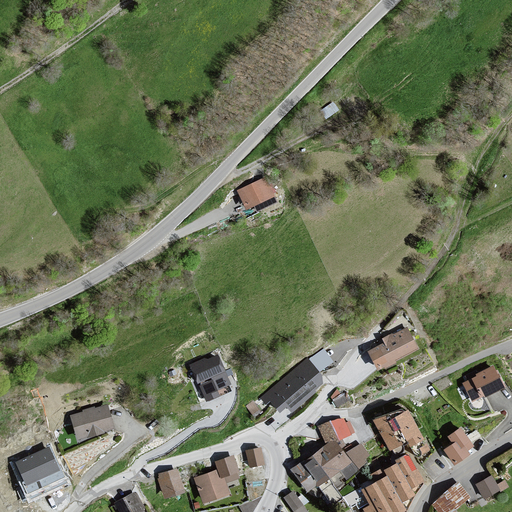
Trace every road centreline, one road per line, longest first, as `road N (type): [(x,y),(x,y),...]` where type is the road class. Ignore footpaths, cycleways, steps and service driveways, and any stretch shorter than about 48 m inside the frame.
road 1 (tertiary): [(391,0),(150,241),(87,281),(0,319)]
road 2 (tertiary): [(72,511),(125,477),(248,441),(272,445)]
road 3 (residential): [(511,341),(365,408),(314,410)]
road 4 (track): [(0,91),(133,0)]
